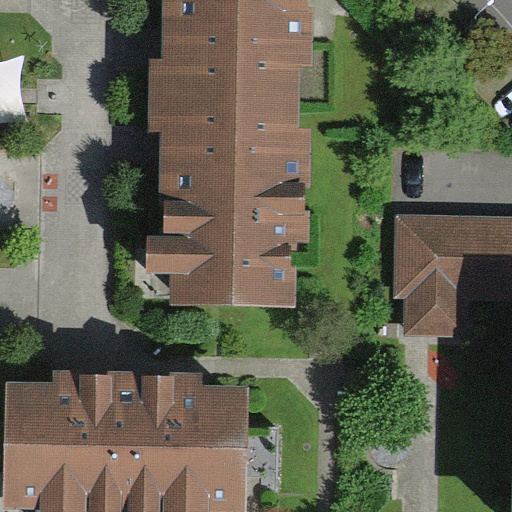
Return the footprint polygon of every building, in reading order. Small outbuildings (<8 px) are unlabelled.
[(153,48),(153,81),(310,83),(310,0),(168,0),(168,48),(153,48)] [(0,63),(0,114),(22,115),(24,64),(0,63)] [(154,123),(166,123),(166,229),(151,229),(151,266),(180,266),(180,296),(308,297),(310,83),(153,81),(154,123)] [(416,294),(415,334),(475,335),(477,296),(511,297),(511,217),(402,214),(399,294),(416,294)] [(10,511),(261,511),(260,405),(206,406),(206,379),(53,380),(53,394),(9,395),(10,511)]
